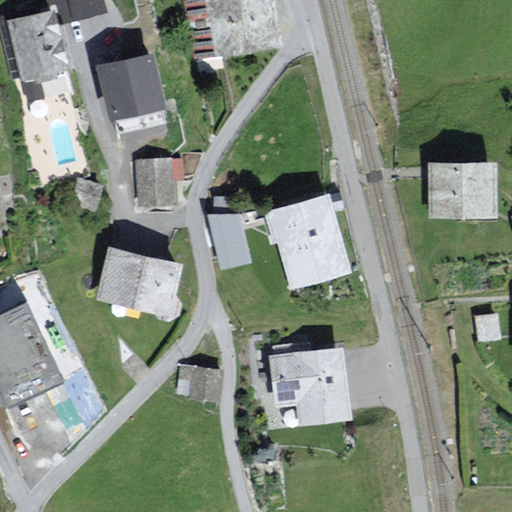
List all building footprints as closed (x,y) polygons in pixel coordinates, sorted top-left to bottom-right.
[(56,0),(38,0),(5,10),(25,75),(75,60),(56,0)] [(107,9),(106,0),(66,0),(67,11),(107,9)] [(273,0),(200,0),(212,61),(282,48),(273,0)] [(186,58),(130,68),(143,141),(199,131),(186,58)] [(174,158),(132,161),(136,211),(178,208),(174,158)] [(490,162),(434,160),(432,207),(489,209),(490,162)] [(319,194),(265,209),(284,277),(338,261),(319,194)] [(250,258),(246,202),(214,204),(218,261),(250,258)] [(184,264),(102,249),(92,305),(174,320),(184,264)] [(12,305),(0,310),(0,403),(1,405),(49,381),(12,305)] [(332,347),(263,359),(275,435),(345,424),(332,347)] [(222,366),(182,362),(178,401),(219,404),(222,366)]
